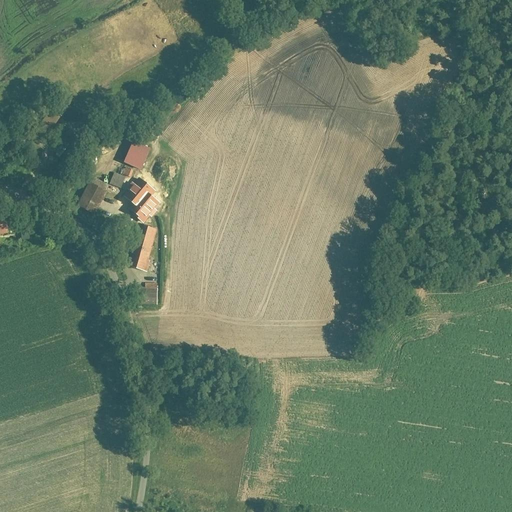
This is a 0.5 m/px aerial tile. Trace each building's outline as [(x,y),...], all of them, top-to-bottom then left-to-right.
[(54,134),(55,115),(41,114),(40,129),(45,129),(45,134),(54,134)] [(125,164),(138,169),(146,149),(133,145),(125,164)] [(122,179),(129,181),(132,175),(125,172),(122,179)] [(110,176),(107,187),(119,191),(122,180),(110,176)] [(134,205),(130,210),(135,214),(134,216),(142,222),(158,203),(150,196),(154,191),(140,180),(125,198),(134,205)] [(103,197),(85,187),(73,208),(91,218),(103,197)] [(138,229),(125,270),(141,275),(154,234),(138,229)] [(156,296),(134,295),(133,306),(155,307),(156,296)]
